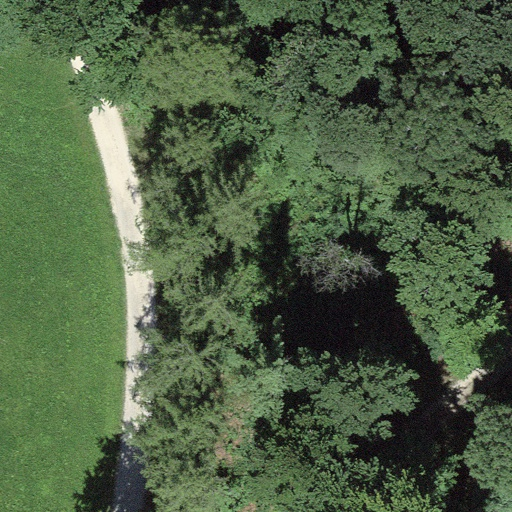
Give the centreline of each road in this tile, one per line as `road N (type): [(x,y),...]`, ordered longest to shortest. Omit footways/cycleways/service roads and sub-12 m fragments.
road 1 (track): [(54,0),(103,179),(108,347),(93,511)]
road 2 (track): [(511,314),(288,511)]
